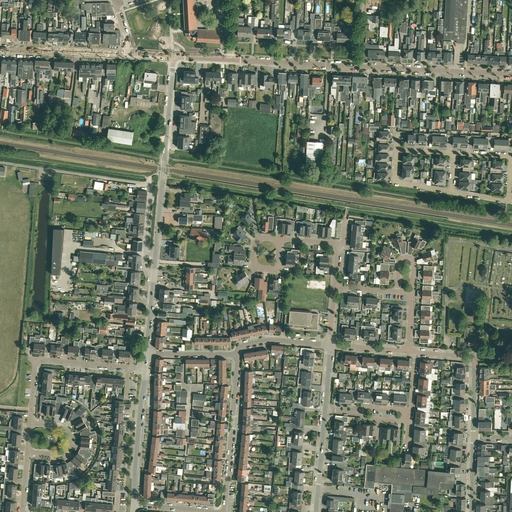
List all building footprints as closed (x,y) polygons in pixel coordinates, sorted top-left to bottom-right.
[(197,20),(196,20),(195,16),(196,16),(197,15),(198,15),(199,15),(199,14),(200,14),(200,13),(201,13),(201,12),(201,11),(202,10),(202,9),(202,8),(201,8),(201,7),(201,6),(200,5),(199,4),(198,3),(197,3),(197,1),(196,1),(195,1),(194,0),(183,0),(185,29),(186,32),(185,32),(185,33),(186,33),(186,35),(188,38),(189,39),(190,39),(191,40),(192,40),(192,41),(193,41),(193,40),(197,40),(197,41),(220,42),(220,30),(198,29),(196,28),(196,23),(197,23),(197,20)] [(445,0),(443,39),(456,40),(456,43),(464,44),(464,39),(465,39),(467,0),(445,0)] [(105,12),(111,12),(113,12),(110,3),(105,3),(105,12)] [(294,25),(294,28),(298,28),(297,29),(297,39),(303,39),(304,29),(299,29),(300,16),(295,15),(294,21),(294,25)] [(304,29),(303,39),(310,39),(310,30),(310,29),(314,29),(314,19),(312,18),(311,18),(311,25),(304,24),(304,29)] [(106,30),(110,30),(114,30),(114,22),(106,22),(107,19),(104,19),(104,30),(106,30)] [(274,21),(274,30),(277,30),(276,38),(283,38),(284,29),(278,29),(278,25),(278,19),(274,19),(274,21)] [(323,40),(324,30),(321,30),(322,19),(315,19),(315,29),(317,29),(317,40),(323,40)] [(237,36),(243,36),(244,25),(241,25),(241,22),(234,22),(233,32),(237,32),(237,36)] [(254,33),(254,25),(254,23),(248,22),(248,26),(244,25),(243,36),(250,36),(250,33),(254,33)] [(333,28),(334,28),(334,27),(334,24),(331,24),(330,28),(331,28),(330,31),(324,30),(323,40),(330,41),(330,34),(333,35),(333,28)] [(284,29),(283,38),(290,38),(291,32),(294,32),(294,28),(294,25),(291,25),(288,25),(287,29),(284,29)] [(337,34),(336,40),(336,41),(343,41),(344,32),(340,32),(340,27),(334,27),(334,28),(334,34),(337,34)] [(344,27),(344,32),(343,41),(350,41),(351,35),(354,35),(354,28),(344,27)] [(379,36),(387,37),(388,27),(380,27),(379,36)] [(119,44),(120,33),(118,33),(118,30),(114,30),(110,30),(106,30),(106,32),(108,32),(108,33),(109,33),(108,44),(116,44),(116,43),(119,44)] [(85,43),(86,32),(75,32),(75,42),(85,43)] [(367,57),(378,57),(378,50),(379,45),(369,44),(369,43),(363,42),(363,45),(363,48),(362,48),(363,48),(362,51),(367,52),(367,57)] [(443,45),(442,54),(442,57),(444,57),(443,61),(450,61),(451,52),(446,52),(446,45),(443,45)] [(48,61),(40,61),(40,72),(39,74),(42,74),(43,71),(43,68),(45,68),(47,69),(48,69),(48,67),(48,62),(48,61)] [(90,73),(90,64),(89,64),(89,63),(87,63),(86,63),(85,63),(84,81),(83,81),(82,90),(86,91),(86,80),(87,80),(87,76),(90,76),(90,73)] [(115,75),(115,65),(107,64),(106,74),(115,75)] [(151,84),(150,89),(157,90),(158,84),(157,84),(158,76),(156,76),(156,73),(149,72),(149,71),(146,71),(146,72),(145,72),(144,79),(143,83),(151,84)] [(183,83),(189,83),(190,71),(184,71),(183,77),(180,77),(180,83),(183,83)] [(196,72),(190,71),(189,83),(198,84),(199,78),(195,78),(196,72)] [(220,86),(220,84),(220,73),(213,72),(212,80),(216,80),(216,85),(220,86)] [(229,73),(228,82),(232,82),(231,86),(231,90),(237,90),(237,86),(237,78),(234,78),(235,73),(229,73)] [(239,78),(238,86),(244,86),(244,83),(247,83),(248,74),(242,74),(242,79),(239,78)] [(247,83),(247,87),(250,87),(256,87),(256,79),(253,79),(254,74),(248,74),(247,83)] [(273,84),(273,78),(267,77),(267,75),(260,75),(260,89),(263,89),(265,85),(267,85),(267,84),(273,84)] [(357,87),(357,94),(360,94),(360,87),(362,87),(364,87),(366,88),(367,77),(357,76),(356,87),(357,87)] [(312,85),(309,84),(308,92),(314,92),(315,92),(315,90),(315,89),(321,89),(321,85),(321,84),(321,77),(312,77),(312,85)] [(427,94),(427,96),(435,96),(435,88),(433,88),(433,85),(434,80),(428,80),(427,94)] [(56,97),(64,98),(65,90),(57,89),(57,95),(56,97)] [(190,102),(192,102),(193,93),(187,93),(187,96),(181,96),(180,102),(190,102)] [(56,97),(57,95),(49,94),(47,101),(55,102),(56,97)] [(130,105),(145,107),(157,109),(158,103),(150,102),(150,100),(131,97),(130,105)] [(190,102),(180,102),(180,108),(186,108),(186,111),(192,111),(192,108),(190,108),(190,102)] [(0,110),(0,113),(0,121),(7,123),(8,111),(0,110)] [(179,121),(191,122),(191,116),(191,113),(189,113),(189,116),(179,115),(179,121)] [(191,128),(191,122),(179,121),(179,127),(180,127),(184,127),(184,133),(192,134),(192,128),(191,128)] [(208,144),(209,125),(199,124),(198,143),(208,144)] [(108,128),(106,141),(131,144),(133,132),(108,128)] [(414,129),(414,133),(415,133),(415,135),(408,135),(408,139),(407,139),(407,142),(407,143),(415,144),(415,139),(418,139),(419,133),(418,133),(418,129),(414,129)] [(376,141),(379,141),(387,141),(387,138),(389,138),(390,132),(380,131),(379,137),(376,137),(376,141)] [(426,140),(429,140),(429,133),(419,133),(418,139),(418,144),(425,144),(426,140)] [(432,145),(439,145),(439,136),(432,136),(432,134),(429,133),(429,140),(432,140),(432,145)] [(446,137),(439,136),(439,145),(446,145),(446,141),(449,141),(450,135),(446,134),(446,137)] [(452,146),(459,146),(460,137),(453,137),(453,135),(450,135),(449,141),(453,141),(452,146)] [(467,142),(470,142),(470,136),(467,135),(467,138),(460,137),(459,146),(467,146),(467,142)] [(480,139),(473,138),(474,136),(470,136),(470,142),(473,142),(473,147),(480,147),(480,139)] [(487,148),(487,147),(487,143),(490,143),(491,137),(485,136),(485,139),(480,139),(480,147),(487,148)] [(493,148),(501,148),(501,140),(494,139),(494,137),(491,137),(490,143),(494,144),(493,148)] [(508,140),(501,140),(501,148),(508,149),(508,144),(511,144),(511,138),(508,138),(508,140)] [(306,168),(322,169),(323,142),(307,141),(306,168)] [(387,145),(387,141),(379,141),(379,144),(379,151),(386,151),(389,151),(389,145),(387,145)] [(375,160),(386,161),(388,161),(389,154),(386,154),(386,151),(379,151),(379,154),(378,154),(378,160),(375,160)] [(413,163),(414,157),(403,156),(403,163),(405,163),(405,166),(413,166),(413,163)] [(446,159),(435,158),(434,164),(432,164),(432,168),(436,168),(443,168),(443,165),(446,165),(446,159)] [(471,160),(461,159),(460,166),(463,166),(462,169),(470,170),(473,170),(474,166),(471,166),(471,160)] [(386,161),(375,160),(375,163),(377,163),(376,170),(378,170),(388,170),(388,164),(386,164),(386,161)] [(490,171),(501,171),(501,168),(503,168),(504,162),(492,161),(492,167),(490,167),(490,171)] [(443,168),(436,168),(435,171),(435,177),(445,178),(445,172),(443,171),(443,168)] [(460,179),(471,179),(471,173),(470,173),(470,170),(462,169),(462,172),(460,172),(460,179)] [(388,171),(388,170),(378,170),(378,173),(377,173),(377,179),(387,180),(388,173),(385,173),(385,171),(388,171)] [(491,180),(503,181),(503,175),(501,175),(501,171),(490,171),(490,174),(492,174),(491,180)] [(22,180),(21,172),(18,172),(20,181),(22,181),(23,183),(23,185),(22,185),(24,185),(23,185),(30,183),(29,179),(22,180)] [(460,182),(459,188),(469,189),(470,182),(469,182),(470,179),(471,179),(460,179),(462,179),(462,182),(460,182)] [(491,190),(502,191),(502,184),(500,184),(500,181),(503,181),(491,180),(489,180),(489,184),(491,184),(491,190)] [(95,182),(94,189),(102,190),(102,189),(107,190),(108,184),(95,182)] [(136,193),(135,197),(146,198),(147,191),(136,190),(136,188),(134,188),(134,193),(136,193)] [(180,196),(180,202),(189,203),(189,200),(193,201),(193,200),(197,200),(197,196),(196,196),(196,194),(188,193),(187,196),(184,196),(180,196)] [(180,202),(179,208),(183,208),(186,208),(186,211),(192,212),(192,209),(190,209),(191,206),(189,206),(189,203),(180,202)] [(253,215),(249,209),(245,211),(247,214),(241,218),(240,219),(242,222),(243,222),(246,225),(252,221),(249,217),(253,215)] [(134,222),(140,222),(144,222),(145,215),(134,214),(133,218),(130,218),(129,220),(126,220),(126,222),(134,222)] [(203,218),(203,215),(202,215),(197,215),(187,214),(187,217),(178,217),(178,223),(192,224),(192,221),(203,221),(203,218)] [(261,230),(262,230),(263,230),(264,233),(267,231),(267,228),(272,229),(273,217),(268,217),(267,222),(262,221),(261,230)] [(278,231),(284,232),(285,223),(285,220),(276,219),(276,226),(279,226),(278,231)] [(285,220),(285,223),(284,232),(290,233),(291,227),(293,227),(294,221),(289,220),(285,220)] [(335,220),(333,220),(329,227),(325,227),(324,236),(330,237),(330,231),(334,231),(335,220)] [(305,221),(302,222),(296,221),(296,228),(298,228),(298,233),(304,234),(305,225),(305,221)] [(308,226),(305,225),(304,234),(310,235),(310,229),(313,229),(314,224),(308,223),(308,226)] [(315,223),(315,229),(319,230),(318,235),(324,236),(325,227),(321,227),(321,224),(315,223)] [(241,241),(246,236),(243,234),(246,231),(239,226),(237,229),(233,234),(236,237),(234,239),(239,243),(240,241),(241,241)] [(195,235),(197,235),(197,240),(205,240),(206,236),(210,236),(213,232),(213,229),(191,228),(190,234),(196,234),(195,235)] [(393,240),(395,248),(402,246),(402,248),(406,249),(406,241),(402,241),(400,235),(400,233),(399,233),(397,234),(396,235),(397,237),(396,239),(393,240)] [(408,241),(408,249),(410,249),(412,246),(414,247),(418,249),(418,248),(421,249),(422,247),(423,247),(426,242),(422,240),(421,241),(418,240),(418,238),(419,237),(418,236),(415,234),(414,235),(411,242),(408,241)] [(129,236),(128,239),(131,240),(131,244),(142,245),(142,240),(134,240),(135,237),(129,236)] [(350,246),(352,246),(357,247),(356,250),(364,251),(364,250),(367,251),(367,248),(362,247),(363,242),(350,241),(350,246)] [(185,243),(173,242),(173,246),(170,246),(170,256),(179,256),(179,250),(185,250),(185,243)] [(383,262),(390,262),(390,259),(388,258),(391,252),(390,251),(391,249),(388,247),(389,247),(384,244),(382,248),(383,248),(381,252),(379,252),(378,252),(377,255),(383,258),(383,262)] [(234,252),(233,255),(244,256),(244,250),(242,250),(242,247),(238,247),(229,246),(228,252),(234,252)] [(298,258),(298,250),(292,249),(292,254),(286,254),(286,255),(285,255),(285,257),(286,258),(285,260),(294,261),(294,257),(298,258)] [(421,264),(428,264),(429,261),(431,260),(437,258),(435,254),(434,250),(433,250),(430,251),(426,252),(425,249),(421,251),(422,253),(421,253),(423,258),(424,260),(421,261),(421,264)] [(73,261),(79,262),(105,264),(114,265),(114,261),(105,260),(106,254),(80,251),(80,256),(74,255),(73,261)] [(349,260),(358,261),(362,261),(362,256),(364,255),(364,252),(357,252),(356,255),(349,254),(349,260)] [(319,263),(327,264),(328,258),(322,257),(322,254),(316,254),(316,257),(319,257),(319,263)] [(241,262),(243,262),(244,256),(233,255),(233,258),(228,258),(227,264),(236,265),(240,265),(241,262)] [(294,261),(285,260),(285,266),(290,267),(290,269),(296,270),(296,265),(294,264),(294,261)] [(322,269),(324,270),(328,270),(328,264),(327,264),(319,263),(319,266),(316,266),(315,273),(321,274),(322,269)] [(378,271),(377,274),(388,275),(389,263),(380,263),(380,270),(379,271),(378,271)] [(423,265),(423,274),(434,275),(434,272),(434,271),(434,266),(423,265)] [(117,267),(116,270),(123,270),(127,271),(126,277),(130,277),(140,278),(141,273),(139,273),(139,272),(135,271),(130,271),(128,271),(129,268),(124,267),(117,267)] [(356,274),(357,272),(348,271),(347,276),(354,277),(354,281),(360,281),(361,275),(356,274)] [(246,278),(247,277),(243,272),(238,276),(237,274),(234,276),(237,280),(234,282),(238,288),(248,281),(246,278)] [(388,284),(388,275),(377,274),(377,278),(378,278),(379,279),(379,284),(388,284)] [(423,274),(423,279),(422,284),(431,284),(431,280),(433,279),(434,279),(434,275),(423,274)] [(115,282),(115,285),(127,287),(129,287),(130,284),(135,284),(138,284),(138,283),(140,284),(140,278),(130,277),(129,281),(128,281),(127,282),(127,283),(115,282)] [(264,299),(265,292),(266,285),(262,284),(263,278),(255,278),(254,288),(260,288),(260,291),(258,291),(257,299),(264,299)] [(276,287),(276,283),(277,280),(269,279),(269,289),(269,292),(272,293),(279,294),(280,287),(276,287)] [(115,285),(115,288),(126,289),(125,293),(127,293),(128,293),(139,294),(139,290),(138,289),(138,288),(134,288),(129,288),(129,287),(127,287),(115,285)] [(422,285),(422,294),(433,295),(438,295),(438,292),(432,291),(431,290),(431,286),(422,285)] [(439,295),(438,295),(433,295),(422,294),(421,303),(430,304),(430,299),(432,298),(439,299),(439,295)] [(352,308),(352,305),(353,296),(347,295),(347,301),(344,301),(343,307),(346,307),(352,308)] [(357,308),(357,310),(360,310),(361,302),(358,302),(358,296),(353,296),(352,305),(352,308),(357,308)] [(371,309),(371,307),(372,298),(366,297),(366,302),(362,302),(362,308),(365,309),(365,308),(371,309)] [(371,307),(371,309),(371,310),(375,310),(376,310),(379,310),(380,304),(377,303),(377,298),(372,298),(371,307)] [(198,304),(205,305),(207,305),(207,308),(210,308),(211,304),(207,303),(208,300),(207,300),(200,299),(200,302),(198,302),(198,304)] [(113,313),(117,313),(131,314),(135,315),(136,309),(128,308),(128,311),(124,310),(124,308),(125,306),(114,305),(113,313)] [(402,314),(402,309),(399,308),(399,305),(391,305),(390,314),(393,314),(402,314)] [(421,314),(432,315),(434,315),(434,311),(432,311),(432,306),(430,306),(421,305),(421,314)] [(311,312),(290,310),(289,315),(288,323),(293,324),(293,327),(303,328),(303,329),(308,330),(308,329),(317,330),(318,325),(317,325),(318,314),(311,313),(311,312)] [(135,324),(135,319),(128,318),(128,315),(115,314),(115,319),(126,320),(125,324),(135,324)] [(402,320),(402,314),(393,314),(393,317),(390,317),(390,322),(396,322),(397,319),(402,320)] [(421,314),(421,319),(420,324),(429,324),(429,319),(431,318),(433,318),(434,315),(432,315),(421,314)] [(293,324),(288,323),(289,315),(285,315),(284,326),(293,327),(293,324)] [(350,326),(350,328),(349,337),(355,338),(355,332),(358,332),(359,322),(356,322),(356,327),(350,326)] [(396,327),(396,324),(390,324),(390,327),(390,328),(391,329),(392,329),(392,332),(401,333),(401,327),(396,327)] [(344,337),(349,337),(350,328),(347,328),(348,325),(342,325),(341,331),(344,331),(344,337)] [(363,338),(369,339),(370,330),(370,327),(364,327),(364,326),(361,325),(361,333),(364,333),(363,338)] [(420,325),(420,334),(430,335),(431,331),(429,331),(428,330),(429,325),(420,325)] [(167,327),(157,326),(157,331),(156,334),(166,335),(167,327)] [(370,327),(370,330),(369,339),(374,339),(375,334),(378,334),(378,328),(375,328),(370,327)] [(99,328),(99,333),(98,336),(106,337),(106,329),(99,328)] [(182,336),(183,336),(190,337),(191,337),(192,329),(183,329),(182,336)] [(401,338),(401,333),(392,332),(388,332),(388,341),(395,341),(396,338),(401,338)] [(420,334),(419,339),(419,343),(428,343),(428,339),(429,338),(433,338),(434,335),(430,335),(420,334)] [(479,345),(479,343),(479,338),(479,334),(477,334),(477,338),(469,338),(469,345),(473,345),(479,345)] [(39,354),(39,352),(40,343),(40,340),(40,339),(35,339),(35,337),(30,336),(29,348),(32,349),(32,348),(34,348),(33,352),(34,352),(33,353),(39,354)] [(57,341),(57,343),(56,354),(57,354),(57,355),(61,356),(61,354),(62,348),(65,348),(66,340),(66,337),(62,337),(61,341),(57,341)] [(40,343),(39,352),(44,353),(45,346),(48,346),(49,338),(46,338),(46,339),(45,339),(45,344),(43,344),(43,341),(40,340),(40,343)] [(56,354),(57,343),(54,342),(53,343),(53,344),(51,344),(52,339),(50,339),(51,338),(49,338),(48,346),(51,347),(50,353),(56,354)] [(67,355),(73,355),(74,346),(68,346),(69,340),(66,340),(65,348),(68,348),(67,355)] [(82,349),(82,343),(83,340),(80,340),(78,342),(78,341),(74,341),(74,346),(73,355),(78,356),(79,349),(82,349)] [(90,357),(91,348),(91,345),(91,344),(82,343),(82,349),(85,350),(84,356),(90,357)] [(91,345),(91,348),(90,357),(95,357),(96,351),(99,351),(99,348),(99,345),(98,344),(96,345),(96,346),(91,345)] [(113,352),(116,353),(116,349),(117,345),(114,344),(113,350),(108,349),(107,360),(112,360),(112,359),(113,352)] [(99,348),(99,351),(102,351),(101,358),(102,358),(102,359),(107,360),(108,349),(102,349),(103,345),(99,345),(99,348)] [(118,359),(124,360),(125,351),(125,347),(120,347),(120,346),(118,346),(118,345),(117,345),(116,349),(116,353),(119,353),(118,359)] [(130,354),(134,354),(134,348),(131,347),(130,351),(125,351),(124,360),(130,360),(130,354)] [(304,355),(304,358),(313,359),(314,353),(308,352),(308,348),(301,348),(300,354),(304,355)] [(344,362),(350,363),(350,355),(345,355),(344,358),(341,358),(340,364),(344,364),(344,362)] [(356,356),(350,355),(350,363),(355,363),(355,367),(355,370),(358,371),(359,361),(356,361),(356,356)] [(367,371),(367,365),(368,357),(367,357),(367,356),(366,356),(365,357),(362,356),(362,361),(359,361),(358,371),(367,371)] [(372,368),(376,369),(376,362),(373,362),(374,357),(368,357),(367,365),(373,365),(372,368)] [(299,367),(307,368),(307,364),(313,365),(313,359),(304,358),(303,362),(299,361),(299,367)] [(376,362),(376,369),(379,369),(385,370),(386,359),(380,358),(379,363),(376,362)] [(385,370),(393,371),(394,364),(391,364),(391,359),(386,359),(385,370)] [(431,360),(426,359),(423,359),(423,362),(420,362),(419,367),(429,368),(432,368),(433,368),(433,364),(431,364),(431,360)] [(397,371),(402,371),(403,360),(397,360),(397,364),(394,364),(393,371),(397,371)] [(408,365),(409,361),(403,360),(402,371),(408,371),(411,372),(412,366),(408,365)] [(451,365),(453,365),(453,372),(455,372),(465,372),(465,367),(459,366),(459,362),(451,361),(451,365)] [(306,371),(307,368),(299,367),(299,371),(302,371),(301,377),(310,378),(311,372),(306,371)] [(425,376),(437,377),(437,374),(431,374),(432,368),(429,368),(419,367),(419,373),(426,373),(425,376)] [(451,377),(451,380),(453,380),(460,380),(460,377),(465,377),(465,372),(455,372),(455,374),(452,374),(452,377),(451,377)] [(93,388),(93,385),(93,382),(90,381),(91,376),(85,375),(84,383),(90,384),(89,388),(93,388)] [(102,376),(99,376),(99,377),(97,377),(96,382),(93,382),(93,385),(93,388),(92,392),(95,392),(96,388),(101,389),(101,385),(102,376)] [(419,378),(418,384),(427,385),(428,379),(432,379),(436,380),(437,377),(425,376),(425,379),(419,378)] [(305,384),(310,385),(310,378),(301,377),(298,377),(298,383),(297,387),(301,387),(305,388),(305,384)] [(460,380),(453,380),(451,380),(442,379),(442,384),(447,384),(447,383),(450,383),(450,385),(455,385),(455,388),(464,388),(464,383),(463,383),(463,380),(460,380)] [(427,385),(418,384),(418,389),(424,390),(424,392),(430,393),(431,390),(427,390),(427,385)] [(363,401),(364,392),(364,390),(360,390),(360,389),(360,388),(359,388),(358,388),(357,388),(357,385),(355,385),(355,388),(355,391),(355,394),(357,394),(357,400),(363,401)] [(372,389),(370,389),(367,389),(367,392),(364,392),(363,401),(369,402),(370,395),(373,395),(373,389),(373,386),(372,386),(372,389)] [(311,398),(311,391),(306,391),(307,388),(305,388),(301,387),(300,391),(303,392),(303,398),(311,398)] [(451,396),(460,396),(460,393),(464,394),(464,388),(455,388),(455,394),(451,393),(451,396)] [(374,402),(381,403),(382,394),(382,391),(376,390),(376,389),(373,389),(373,395),(375,396),(374,401),(374,402)] [(355,394),(355,391),(352,390),(352,394),(345,393),(345,402),(351,403),(351,397),(354,397),(355,394)] [(388,394),(382,394),(381,403),(387,403),(388,397),(390,397),(391,391),(388,391),(388,394)] [(399,404),(400,395),(400,392),(391,391),(390,397),(393,397),(393,404),(399,404)] [(409,392),(407,392),(405,392),(404,393),(403,391),(400,391),(400,392),(400,395),(399,404),(405,405),(406,398),(409,399),(409,392)] [(417,395),(417,401),(426,401),(426,396),(430,396),(430,393),(424,392),(424,395),(417,395)] [(455,400),(455,404),(464,405),(464,399),(459,399),(460,396),(451,396),(450,396),(450,400),(451,400),(455,400)] [(295,404),(295,407),(300,407),(305,408),(305,405),(310,405),(311,398),(303,398),(302,403),(299,403),(299,404),(295,404)] [(42,403),(41,407),(44,407),(44,413),(44,414),(44,415),(45,415),(45,416),(46,416),(47,416),(48,416),(48,415),(49,414),(50,405),(50,400),(45,400),(45,401),(42,401),(42,403)] [(50,405),(49,414),(50,414),(50,415),(50,416),(51,416),(52,417),(53,416),(54,416),(54,415),(54,414),(55,414),(55,408),(58,408),(59,405),(59,402),(56,402),(56,401),(50,400),(50,405)] [(167,403),(167,400),(165,400),(165,402),(163,402),(154,402),(154,408),(161,408),(165,408),(165,403),(167,403)] [(423,409),(429,410),(429,406),(428,405),(426,405),(426,401),(417,401),(416,406),(423,406),(423,409)] [(452,410),(452,412),(459,413),(459,410),(464,410),(464,405),(455,404),(455,410),(452,410)] [(65,417),(69,409),(70,406),(66,405),(65,407),(64,407),(60,415),(65,417)] [(70,419),(71,419),(74,411),(72,410),(73,407),(70,406),(69,409),(65,417),(65,418),(65,419),(66,419),(66,420),(67,420),(67,421),(68,421),(68,420),(69,420),(70,420),(70,419)] [(300,407),(295,407),(291,406),(291,411),(296,411),(296,417),(304,418),(305,410),(300,410),(300,407)] [(81,411),(79,413),(76,416),(79,418),(80,419),(74,422),(74,423),(73,424),(73,425),(73,426),(74,426),(74,427),(75,427),(76,427),(77,427),(85,422),(82,418),(82,417),(81,415),(83,413),(86,409),(84,407),(81,411)] [(415,417),(425,418),(428,418),(428,417),(429,417),(430,416),(430,414),(429,413),(429,410),(423,409),(422,412),(416,412),(415,417)] [(492,426),(492,422),(483,422),(484,417),(486,417),(486,409),(479,409),(479,429),(492,430),(492,426)] [(11,421),(22,422),(23,417),(16,416),(17,412),(9,411),(9,415),(13,416),(13,418),(12,418),(11,420),(11,421)] [(454,415),(454,421),(463,421),(464,415),(459,415),(459,413),(452,412),(452,415),(454,415)] [(334,421),(334,426),(343,427),(343,422),(351,423),(352,417),(342,416),(341,422),(334,421)] [(289,426),(292,427),(298,427),(298,424),(303,425),(304,418),(296,417),(295,423),(289,422),(289,426)] [(415,422),(421,423),(421,426),(428,426),(431,427),(431,424),(424,423),(425,418),(415,417),(415,422)] [(11,421),(10,422),(12,425),(10,425),(10,427),(9,426),(9,430),(15,430),(15,427),(22,428),(22,422),(11,421)] [(86,430),(87,433),(90,432),(89,427),(88,425),(89,424),(87,421),(85,422),(77,427),(77,428),(76,428),(76,429),(76,430),(76,431),(77,431),(78,432),(79,432),(80,432),(85,429),(86,430)] [(451,428),(461,429),(461,426),(463,426),(463,421),(454,421),(452,421),(451,428)] [(359,431),(359,438),(358,442),(360,442),(361,438),(364,438),(364,434),(368,435),(369,424),(369,425),(363,425),(362,431),(359,431)] [(369,424),(368,435),(369,435),(369,434),(372,434),(372,438),(377,439),(378,432),(375,431),(376,425),(369,424)] [(346,436),(346,433),(345,433),(345,432),(344,431),(343,431),(343,427),(334,426),(333,432),(340,432),(340,436),(346,436)] [(428,426),(421,426),(419,426),(420,426),(419,429),(415,429),(414,434),(425,435),(425,430),(428,430),(428,426)] [(298,427),(292,427),(292,432),(291,437),(302,438),(303,438),(304,434),(303,433),(303,431),(299,431),(299,427),(298,427)] [(385,438),(389,438),(390,428),(381,427),(380,442),(385,443),(385,438)] [(400,429),(390,428),(389,438),(393,439),(393,443),(398,444),(400,429)] [(462,429),(461,429),(451,428),(450,428),(449,437),(452,437),(463,438),(462,438),(463,432),(458,432),(458,429),(462,429)] [(15,433),(15,430),(9,430),(9,433),(13,433),(12,439),(21,439),(21,434),(15,433)] [(418,443),(427,444),(427,440),(424,440),(425,435),(414,434),(414,439),(418,440),(418,443)] [(161,444),(163,445),(164,441),(162,441),(161,440),(161,437),(152,436),(152,442),(158,442),(161,443),(161,444)] [(333,439),(332,445),(342,446),(342,442),(344,442),(345,441),(345,440),(346,436),(340,436),(338,436),(338,439),(333,439)] [(291,437),(290,447),(297,447),(298,443),(302,444),(302,438),(291,437)] [(463,438),(452,437),(449,437),(448,445),(457,446),(457,443),(462,443),(462,438),(463,438)] [(21,439),(12,439),(12,444),(8,444),(7,447),(14,447),(14,444),(20,445),(21,439)] [(89,448),(89,443),(81,442),(80,448),(87,448),(85,452),(91,455),(92,452),(88,451),(89,448)] [(418,446),(413,446),(413,451),(419,452),(419,453),(422,453),(422,452),(423,452),(424,447),(426,447),(427,444),(418,443),(418,446)] [(341,449),(342,446),(332,445),(332,452),(337,452),(336,455),(344,456),(344,451),(342,449),(341,449)] [(461,455),(461,449),(457,449),(457,446),(448,445),(448,454),(461,455)] [(13,450),(14,447),(7,447),(7,450),(6,450),(6,455),(19,456),(20,451),(13,450)] [(289,456),(300,457),(301,451),(297,451),(297,447),(290,447),(290,452),(288,452),(288,456),(289,456)] [(78,452),(74,456),(81,462),(84,465),(88,461),(87,460),(88,457),(90,458),(91,455),(85,452),(84,455),(83,456),(78,452)] [(456,460),(460,460),(461,455),(448,454),(444,453),(443,462),(447,462),(456,463),(455,463),(456,460)] [(401,466),(404,467),(405,464),(410,465),(410,464),(411,464),(411,460),(410,460),(411,454),(405,454),(405,455),(402,455),(402,454),(401,466)] [(19,462),(19,456),(6,455),(5,461),(5,464),(6,464),(12,464),(12,461),(19,462)] [(74,456),(71,461),(76,465),(75,466),(72,467),(76,474),(78,477),(80,476),(81,476),(77,466),(78,466),(81,462),(74,456)] [(289,456),(288,466),(296,467),(296,463),(300,464),(300,457),(289,456)] [(332,456),(331,462),(337,463),(337,464),(337,466),(347,467),(347,465),(344,461),(344,457),(332,456)] [(34,470),(34,477),(40,477),(42,476),(43,476),(43,475),(44,476),(44,473),(45,464),(44,464),(44,463),(44,462),(43,462),(42,462),(41,462),(40,462),(40,463),(39,463),(39,464),(38,470),(35,470),(34,470)] [(44,476),(45,476),(46,477),(48,477),(49,477),(49,478),(49,479),(50,480),(51,480),(52,480),(52,475),(52,472),(50,471),(50,465),(50,464),(50,463),(49,463),(49,462),(48,462),(47,462),(46,462),(46,463),(45,463),(45,464),(44,473),(44,476)] [(52,475),(52,480),(55,480),(55,478),(64,476),(63,473),(61,464),(60,463),(59,462),(58,462),(57,462),(57,463),(56,463),(56,464),(56,465),(56,466),(57,472),(52,472),(52,475)] [(460,466),(459,466),(455,466),(455,463),(456,463),(447,462),(446,471),(459,472),(460,466)] [(18,473),(18,470),(18,468),(12,467),(12,464),(6,464),(5,467),(9,467),(9,473),(18,473)] [(426,470),(400,467),(366,464),(364,487),(374,488),(374,482),(392,483),(425,487),(426,470)] [(295,473),(294,477),(303,478),(303,471),(295,471),(296,467),(288,466),(288,470),(292,471),(292,473),(295,473)] [(439,488),(453,489),(455,490),(455,484),(455,479),(456,479),(457,479),(457,477),(456,477),(455,477),(456,472),(452,472),(434,471),(429,470),(426,470),(425,487),(437,488),(439,488)] [(17,479),(18,473),(9,473),(8,478),(4,478),(4,481),(11,481),(11,478),(17,479)] [(291,481),(291,487),(298,487),(298,484),(302,484),(303,478),(294,477),(294,481),(291,481)] [(10,484),(11,481),(4,481),(3,489),(16,490),(17,485),(10,484)] [(391,491),(404,492),(413,493),(438,495),(439,488),(437,488),(425,487),(392,483),(391,491)] [(293,497),(301,498),(302,491),(297,491),(298,487),(291,487),(290,493),(293,493),(293,497)] [(16,490),(3,489),(3,495),(3,498),(9,498),(9,495),(16,496),(16,490)] [(412,502),(413,493),(404,492),(391,491),(389,511),(402,511),(404,501),(412,502)] [(57,507),(62,508),(63,500),(63,497),(58,496),(58,494),(56,494),(55,507),(57,507)] [(327,495),(326,506),(329,506),(333,507),(333,506),(335,506),(334,510),(337,510),(338,507),(339,501),(348,501),(354,501),(354,498),(327,495)] [(79,504),(82,504),(82,500),(83,496),(79,496),(79,498),(74,498),(74,501),(73,509),(79,509),(79,504)] [(289,501),(289,507),(296,507),(296,503),(300,504),(301,498),(293,497),(292,501),(289,501)] [(2,501),(6,501),(6,507),(15,507),(15,506),(16,506),(17,502),(15,502),(9,501),(9,498),(3,498),(2,501)] [(90,511),(91,499),(86,498),(86,501),(82,500),(82,504),(85,504),(85,510),(87,510),(87,511),(90,511)] [(465,509),(465,498),(463,498),(450,498),(450,501),(456,501),(456,509),(461,509),(465,509)]
